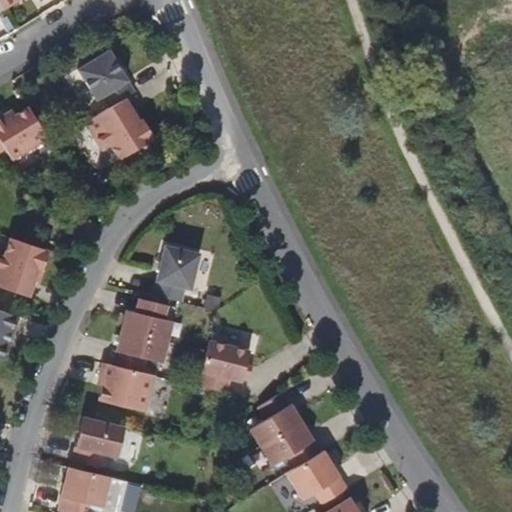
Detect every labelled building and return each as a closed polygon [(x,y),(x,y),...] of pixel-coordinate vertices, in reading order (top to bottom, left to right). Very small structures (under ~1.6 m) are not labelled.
[(0,0),(0,5),(3,10),(19,0),(0,0)] [(124,99),(133,93),(107,51),(77,70),(95,99),(101,95),(109,108),(124,99)] [(109,108),(85,123),(101,150),(109,144),(119,160),(154,139),(142,120),(139,122),(124,99),(109,108)] [(51,144),(28,108),(15,116),(12,111),(0,118),(0,152),(5,149),(19,172),(54,150),(51,144)] [(84,239),(94,223),(85,218),(75,234),(84,239)] [(42,272),(49,251),(9,238),(3,256),(0,254),(0,287),(30,297),(39,271),(42,272)] [(166,246),(154,296),(180,302),(184,287),(189,288),(198,253),(166,246)] [(127,310),(114,366),(125,368),(155,376),(158,376),(172,321),(163,319),(166,305),(140,298),(136,312),(127,310)] [(19,318),(0,311),(0,358),(4,360),(19,318)] [(249,351),(209,341),(206,351),(197,386),(226,393),(229,379),(241,382),(249,351)] [(147,412),(155,376),(125,368),(114,366),(104,363),(100,378),(105,379),(100,400),(147,412)] [(286,456),(293,469),(318,453),(282,392),(257,407),(264,420),(249,429),(270,465),(286,456)] [(118,458),(126,428),(83,417),(72,461),(102,468),(105,455),(118,458)] [(293,469),(285,474),(300,500),(312,493),(320,505),(345,490),(321,452),(318,453),(293,469)] [(103,508),(111,477),(68,467),(57,511),(62,511),(88,511),(90,505),(103,508)] [(357,511),(349,498),(326,511),(357,511)]
